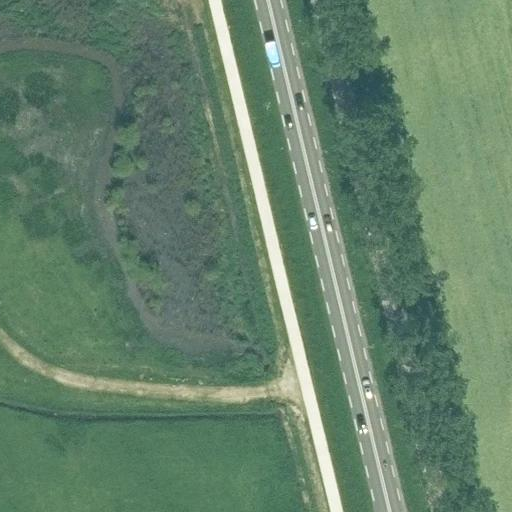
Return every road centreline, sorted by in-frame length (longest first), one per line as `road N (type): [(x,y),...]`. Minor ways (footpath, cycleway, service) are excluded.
road 1 (unclassified): [(440,511),(318,0)]
road 2 (primary): [(387,511),(266,0)]
road 3 (track): [(306,388),(56,376),(0,343)]
